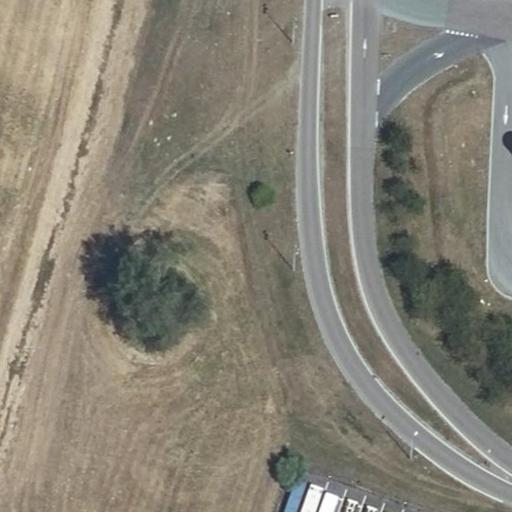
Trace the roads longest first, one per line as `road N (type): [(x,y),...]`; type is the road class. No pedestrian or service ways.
road 1 (unclassified): [(315,0),(310,221),(334,327),(390,409),(445,457),(511,495)]
road 2 (unclassified): [(511,461),(471,433),(405,355),(374,287),(360,210),(365,0)]
